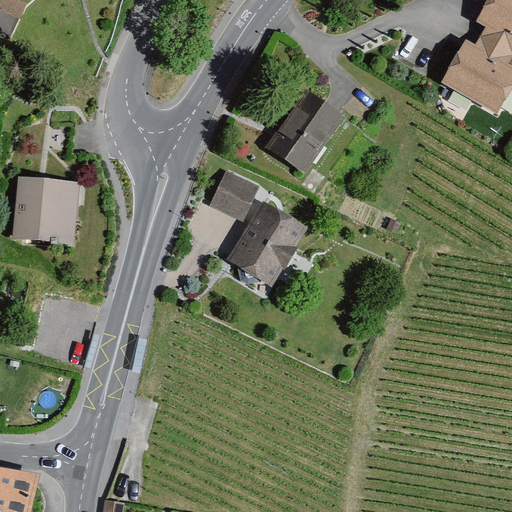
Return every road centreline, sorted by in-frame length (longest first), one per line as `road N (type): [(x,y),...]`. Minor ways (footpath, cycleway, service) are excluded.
road 1 (residential): [(88,458),(172,152)]
road 2 (residential): [(172,152),(128,111),(126,85),(170,0)]
road 3 (residential): [(172,152),(266,0)]
